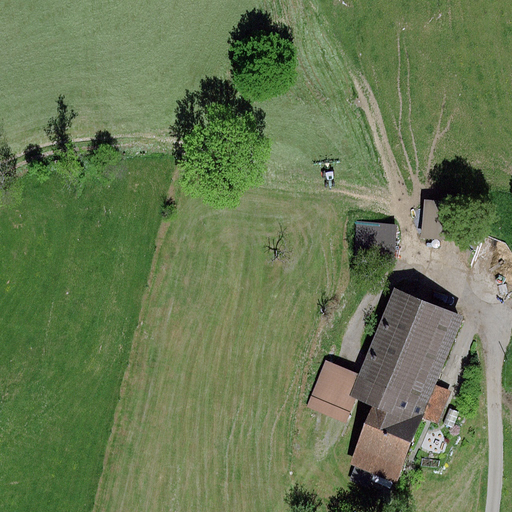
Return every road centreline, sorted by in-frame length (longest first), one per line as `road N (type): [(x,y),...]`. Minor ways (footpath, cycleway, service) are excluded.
road 1 (track): [(315,0),(358,77),(419,261)]
road 2 (track): [(491,511),(492,313)]
